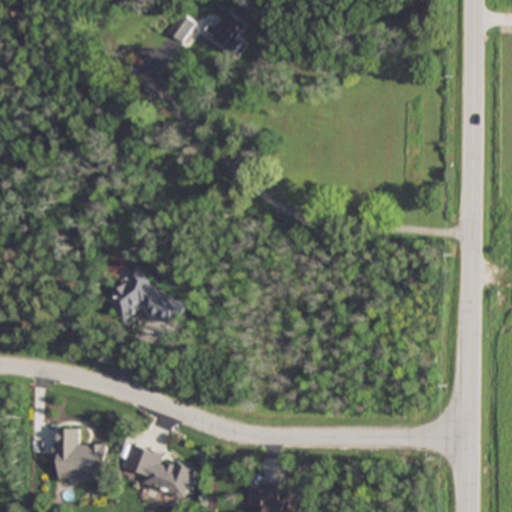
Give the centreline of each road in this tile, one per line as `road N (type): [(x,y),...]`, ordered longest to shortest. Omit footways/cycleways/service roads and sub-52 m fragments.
road 1 (secondary): [(473,0),(469,511)]
road 2 (residential): [(470,441),(266,443),(220,434),(108,388),(0,368)]
